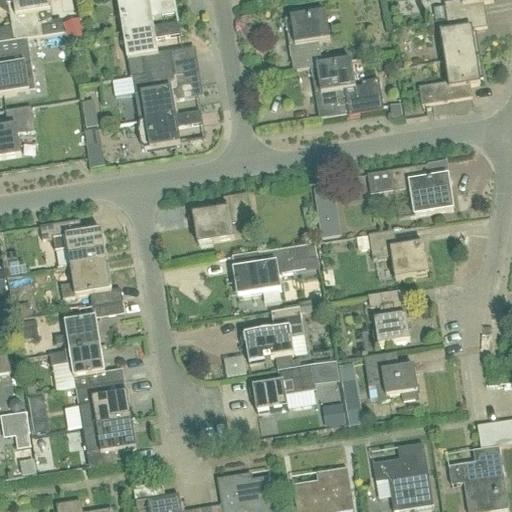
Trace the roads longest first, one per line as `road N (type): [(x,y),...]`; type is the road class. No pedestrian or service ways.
road 1 (residential): [(248,166),(511,124)]
road 2 (residential): [(176,422),(141,183)]
road 3 (residential): [(473,318),(511,149)]
road 4 (residential): [(248,166),(222,0)]
road 5 (residential): [(0,206),(141,183)]
